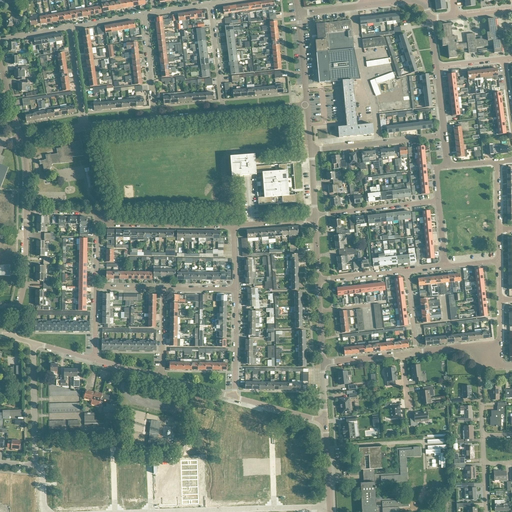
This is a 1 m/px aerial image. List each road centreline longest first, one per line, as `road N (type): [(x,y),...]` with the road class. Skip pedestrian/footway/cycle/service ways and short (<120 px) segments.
road 1 (residential): [(232,225),(107,223),(97,214)]
road 2 (residential): [(379,142),(354,7)]
road 3 (unclassified): [(11,338),(24,283),(26,210)]
road 4 (residential): [(315,215),(438,201)]
